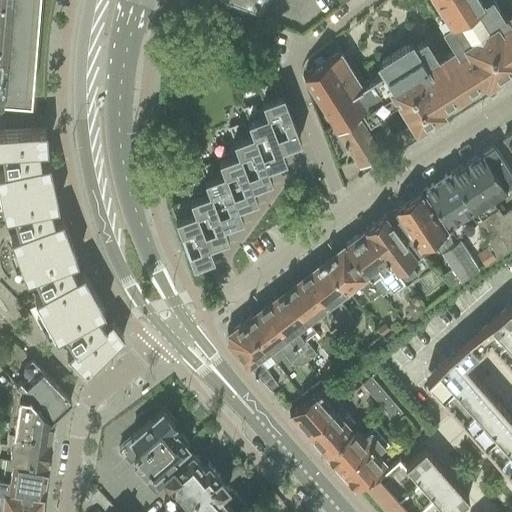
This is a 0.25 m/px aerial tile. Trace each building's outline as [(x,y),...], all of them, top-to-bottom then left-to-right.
[(0,0),(0,95),(30,98),(37,0),(0,0)] [(212,0),(260,18),(267,0),(212,0)] [(304,73),(340,130),(360,118),(362,122),(367,119),(368,121),(400,101),(416,126),(441,110),(438,106),(484,77),(487,81),(498,73),(496,70),(506,64),(508,67),(511,64),(511,0),(436,0),(449,21),(441,26),(454,47),(437,58),(424,39),(413,46),(410,41),(377,62),(383,70),(360,85),(338,51),(304,73)] [(192,2),(191,15),(199,16),(199,19),(209,20),(209,23),(218,23),(218,26),(227,27),(227,30),(239,31),(240,17),(230,16),(230,13),(221,12),(221,9),(211,8),(212,6),(210,6),(202,5),(202,3),(192,2)] [(277,80),(272,82),(273,86),(258,91),(261,100),(279,147),(281,146),(300,139),(277,80)] [(264,166),(266,166),(269,165),(285,158),(281,146),(279,147),(261,100),(257,101),(259,105),(244,111),(247,119),(264,166)] [(360,118),(340,130),(338,132),(344,142),(344,143),(345,146),(347,146),(358,163),(367,156),(371,157),(376,154),(377,150),(379,149),(362,122),(360,118)] [(252,185),(254,184),(271,178),(266,166),(264,166),(247,119),(243,121),(244,125),(229,130),(232,139),(250,186),(252,185)] [(0,170),(0,193),(53,182),(48,160),(36,163),(34,149),(46,148),(45,127),(0,130),(0,158),(1,158),(3,170),(0,170)] [(511,131),(504,137),(503,138),(511,152),(511,131)] [(235,205),(237,205),(240,204),(256,197),(252,185),(250,186),(232,139),(228,140),(230,144),(215,150),(218,158),(235,205)] [(492,145),(449,172),(471,209),(473,208),(488,232),(484,234),(487,246),(494,257),(511,245),(511,207),(501,214),(491,198),(490,197),(489,196),(504,187),(506,185),(511,181),(511,174),(493,144),(492,145)] [(221,225),(223,224),(225,223),(242,217),(237,205),(235,205),(218,158),(214,160),(215,164),(200,170),(203,178),(221,225)] [(449,172),(424,188),(446,223),(446,224),(448,223),(455,235),(455,234),(459,232),(475,222),(468,211),(471,209),(449,172)] [(206,244),(208,244),(211,243),(227,237),(223,224),(221,225),(203,178),(199,179),(201,183),(186,189),(189,197),(206,244)] [(10,235),(18,256),(69,237),(61,216),(49,221),(45,207),(58,204),(53,182),(0,193),(0,196),(6,223),(15,221),(18,232),(10,235)] [(393,208),(416,244),(417,244),(422,253),(448,236),(445,230),(421,190),(393,208)] [(171,204),(170,205),(192,264),(194,263),(201,261),(210,257),(213,256),(210,248),(208,244),(206,244),(189,197),(185,199),(186,203),(173,208),(171,204)] [(364,228),(363,229),(401,278),(403,280),(422,265),(425,263),(426,262),(427,262),(428,261),(422,253),(417,244),(416,244),(393,208),(384,213),(364,228)] [(378,292),(380,294),(401,278),(363,229),(342,245),(378,292)] [(34,296),(45,316),(93,289),(82,270),(71,276),(65,263),(77,258),(69,237),(18,256),(28,285),(37,282),(42,292),(34,296)] [(458,238),(439,251),(451,268),(442,274),(442,275),(450,284),(458,279),(477,266),(458,238)] [(342,245),(321,261),(345,293),(353,286),(354,286),(357,283),(369,299),(378,292),(342,245)] [(487,246),(477,253),(484,264),(494,257),(487,246)] [(321,261),(302,275),(339,323),(340,322),(341,323),(342,324),(346,329),(355,322),(337,299),(345,293),(321,261)] [(302,275),(282,290),(307,322),(314,317),(315,316),(318,313),(330,329),(339,323),(302,275)] [(93,289),(45,316),(60,343),(68,338),(74,348),(66,354),(85,373),(122,336),(111,320),(100,327),(93,315),(104,309),(93,289)] [(282,290),(262,306),(304,361),(313,354),(302,339),(313,331),(307,322),(282,290)] [(473,335),(425,377),(442,397),(454,410),(454,411),(457,414),(465,423),(466,422),(469,425),(496,401),(483,386),(464,364),(483,347),(489,341),(511,367),(511,309),(508,305),(473,335)] [(262,306),(241,322),(265,354),(272,363),(282,355),(284,353),(292,364),(300,364),(304,361),(262,306)] [(227,341),(255,373),(269,389),(277,384),(270,375),(258,359),(265,354),(241,322),(227,332),(227,341)] [(384,323),(377,328),(382,334),(389,329),(384,323)] [(10,337),(1,333),(0,335),(0,348),(5,350),(10,337)] [(361,357),(352,364),(361,375),(369,367),(361,357)] [(19,379),(15,383),(50,418),(69,400),(31,358),(22,366),(33,378),(25,385),(19,379)] [(363,383),(380,403),(389,395),(372,375),(363,383)] [(304,399),(289,411),(306,432),(339,403),(330,393),(335,389),(328,381),(323,385),(304,399)] [(50,418),(15,383),(6,441),(0,440),(0,454),(6,455),(2,476),(0,475),(0,491),(7,492),(7,494),(41,498),(52,421),(50,418)] [(389,395),(380,403),(395,420),(404,413),(389,395)] [(465,423),(511,476),(511,419),(496,401),(469,425),(466,422),(465,423)] [(322,450),(325,453),(356,426),(355,425),(356,423),(339,403),(306,432),(318,445),(320,444),(324,449),(322,450)] [(133,468),(149,486),(153,483),(149,479),(170,460),(187,445),(187,439),(181,432),(175,432),(174,431),(173,432),(169,428),(174,423),(161,408),(117,447),(129,460),(133,457),(138,464),(133,468)] [(325,453),(339,470),(380,434),(373,426),(363,434),(356,426),(325,453)] [(380,434),(339,470),(355,487),(386,460),(378,451),(388,442),(380,434)] [(366,485),(383,504),(435,460),(424,447),(404,464),(398,458),(379,474),(366,485)] [(160,511),(175,511),(219,474),(207,461),(203,465),(191,452),(175,466),(170,460),(149,479),(153,483),(149,486),(154,492),(167,480),(176,490),(163,502),(167,506),(160,511)] [(383,504),(389,511),(411,511),(451,478),(435,460),(383,504)] [(213,511),(235,493),(219,474),(175,511),(213,511)] [(450,511),(468,497),(451,478),(411,511),(450,511)] [(251,511),(235,493),(213,511),(251,511)] [(0,511),(39,511),(40,502),(0,497),(0,511)]
